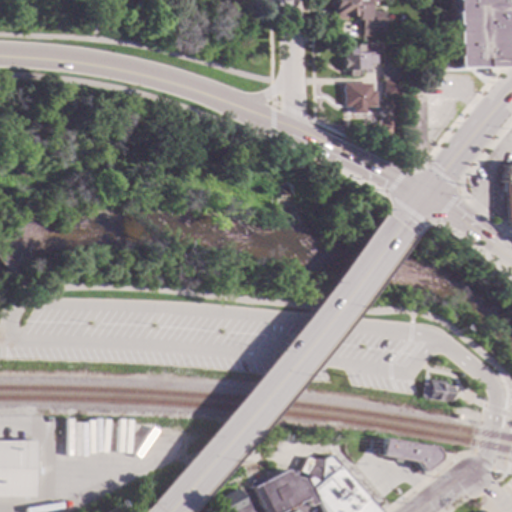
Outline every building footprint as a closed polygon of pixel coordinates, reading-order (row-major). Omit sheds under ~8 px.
[(379,0),(380,2),(365,3),(365,12),(380,11),(381,36),(357,37),(356,21),(354,22),(354,18),(338,18),(338,15),(336,15),(336,13),(331,13),(330,0),(379,0)] [(511,0),(445,0),(447,69),(497,68),(496,60),(498,60),(498,35),(496,35),(496,28),(511,28),(511,0)] [(360,51),(368,51),(367,67),(366,67),(365,70),(339,70),(339,45),(360,45),(360,51)] [(395,80),(377,80),(377,63),(395,62),(395,80)] [(393,97),(393,82),(378,82),(378,97),(393,97)] [(366,92),(370,92),(370,108),(360,108),(360,114),(345,114),(345,108),(339,108),(339,84),(366,84),(366,92)] [(420,152),(397,152),(397,99),(420,99),(420,152)] [(511,232),(500,223),(498,166),(511,165),(511,232)] [(449,402),(450,387),(438,386),(438,383),(424,382),(423,386),(417,385),(416,397),(422,398),(422,399),(449,402)] [(426,448),(429,446),(437,457),(435,459),(434,462),(417,477),(407,466),(388,463),(389,460),(373,458),(376,439),(426,448)] [(0,441),(27,442),(27,500),(0,500),(0,441)] [(370,511),(314,511),(310,504),(302,508),(298,500),(277,511),(256,511),(243,488),(271,474),(285,475),(288,480),(297,482),(303,478),(312,482),(315,460),(322,458),(370,511)] [(239,507),(229,511),(217,511),(211,501),(230,490),(239,507)]
